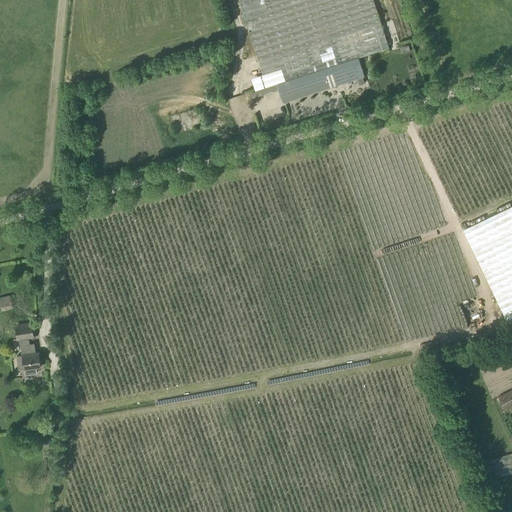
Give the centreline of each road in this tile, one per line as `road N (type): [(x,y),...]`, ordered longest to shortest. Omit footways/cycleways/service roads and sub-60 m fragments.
road 1 (unclassified): [(0,228),(511,83)]
road 2 (track): [(47,214),(46,332),(58,422),(48,511)]
